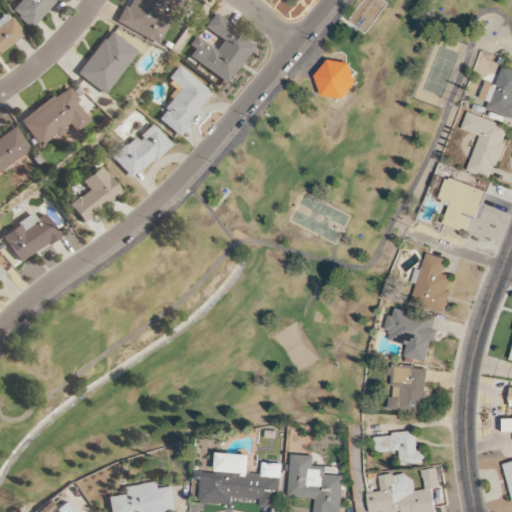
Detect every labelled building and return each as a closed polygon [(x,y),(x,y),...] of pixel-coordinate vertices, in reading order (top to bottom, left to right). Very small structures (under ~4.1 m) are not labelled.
[(20,0),(10,11),(30,29),(56,0),(20,0)] [(130,0),(118,25),(157,45),(180,0),(130,0)] [(226,83),(252,46),(229,30),(232,25),(214,13),(204,28),(222,40),(215,50),(195,36),(189,45),(194,49),(188,58),(226,83)] [(0,53),(24,36),(9,14),(0,20),(0,53)] [(76,74),(103,95),(137,52),(109,31),(76,74)] [(350,100),(353,63),(321,61),(318,97),(350,100)] [(211,94),(180,66),(169,78),(182,90),(156,118),(178,137),(189,125),(186,122),(211,94)] [(487,110),(511,118),(511,69),(503,66),(496,85),(486,82),(480,99),(489,102),(487,110)] [(19,121),(38,147),(69,125),(74,132),(89,121),(66,88),(19,121)] [(509,127),(467,112),(461,129),(480,136),(467,172),(491,180),(509,127)] [(131,179),(169,144),(152,125),(136,140),(133,137),(111,157),(131,179)] [(0,138),(0,171),(31,152),(16,128),(0,138)] [(82,181),(88,190),(68,205),(81,223),(121,193),(101,167),(82,181)] [(485,191),(447,178),(438,201),(449,205),(443,224),(470,234),(485,191)] [(45,214),(36,219),(33,215),(1,236),(19,263),(59,237),(45,214)] [(445,312),(450,293),(447,292),(451,276),(442,275),(446,259),(426,254),(422,271),(415,269),(412,283),(416,284),(411,304),(445,312)] [(407,345),(404,358),(426,362),(430,341),(436,342),(438,331),(434,330),(436,317),(395,309),(393,317),(388,316),(385,332),(391,333),(389,341),(407,345)] [(390,410),(424,412),(427,368),(388,366),(387,377),(392,377),(390,410)] [(511,390),(509,391),(510,407),(511,406),(511,419),(503,419),(503,432),(511,431),(511,390)] [(374,436),(375,453),(400,451),(401,466),(426,464),(425,451),(417,452),(415,432),(374,436)] [(279,508),(282,464),(263,463),(262,475),(250,474),(251,456),(218,453),(217,473),(196,472),(195,481),(203,481),(202,503),(233,505),(234,498),(259,499),(258,507),(279,508)] [(289,498),(315,499),(314,511),(341,511),(343,476),(325,475),(326,467),(313,466),(313,456),(291,455),(289,498)] [(511,462),(503,464),(511,498),(511,462)] [(435,511),(432,489),(440,488),(436,468),(421,471),(424,490),(415,491),(412,473),(378,478),(381,492),(367,494),(369,511),(435,511)] [(107,497),(108,511),(175,511),(172,487),(158,489),(158,482),(123,487),(124,495),(107,497)]
